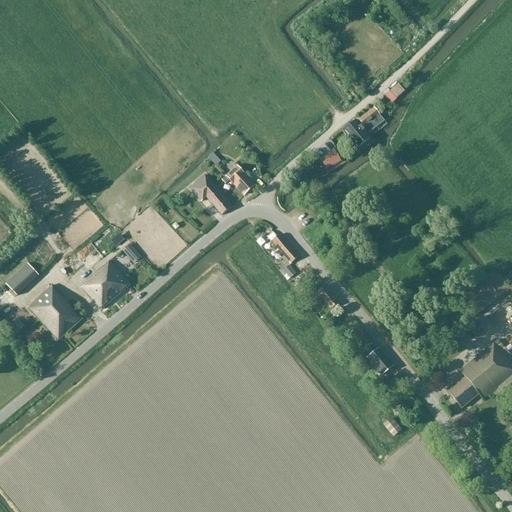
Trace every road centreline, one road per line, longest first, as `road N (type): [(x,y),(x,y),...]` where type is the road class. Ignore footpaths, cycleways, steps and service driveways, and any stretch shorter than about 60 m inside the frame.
road 1 (tertiary): [(511,501),(278,220),(258,211)]
road 2 (tertiary): [(0,416),(223,227),(258,211)]
